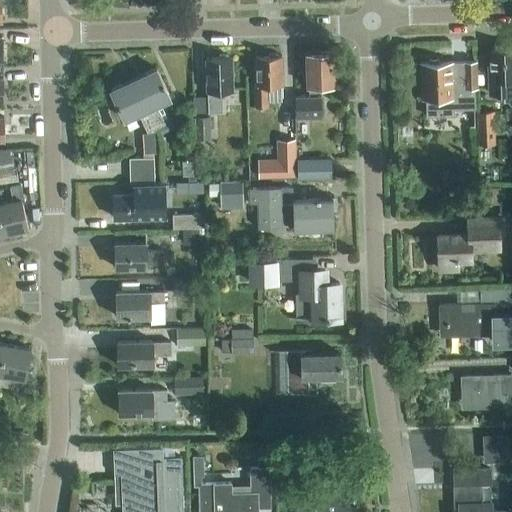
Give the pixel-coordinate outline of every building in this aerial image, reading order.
[(511,49),(490,50),(490,67),(487,67),(488,95),(503,95),(503,102),(508,102),(509,104),(510,105),(511,106),(511,49)] [(316,97),(316,86),(333,86),(332,52),(306,53),(307,86),(308,86),(308,97),(294,97),(295,117),(321,116),(320,97),(316,97)] [(254,108),(267,107),(267,86),(282,86),(281,56),(255,57),(256,91),(254,91),(254,108)] [(222,113),(221,92),(232,91),(231,58),(205,58),(206,92),(207,92),(208,113),(222,113)] [(476,104),(475,62),(463,62),(463,63),(451,63),(420,63),(421,99),(426,99),(426,116),(437,116),(453,115),(452,109),(477,108),(477,104),(476,104)] [(133,79),(155,128),(164,124),(156,105),(170,98),(156,69),(133,79)] [(146,132),(155,128),(133,79),(110,90),(124,120),(138,114),(146,132)] [(478,145),(496,145),(495,111),(477,112),(478,145)] [(211,140),(210,118),(194,118),(195,140),(211,140)] [(167,127),(159,131),(162,137),(169,133),(167,127)] [(141,154),(154,153),(154,134),(141,134),(141,154)] [(296,177),(296,161),(295,149),(295,142),(277,143),(278,163),(257,163),(257,178),(296,177)] [(0,172),(13,170),(9,149),(0,149),(0,172)] [(129,171),(153,170),(153,158),(129,158),(129,171)] [(330,160),(296,161),(296,177),(296,179),(330,178),(330,160)] [(153,170),(129,171),(129,183),(154,182),(153,170)] [(467,173),(449,174),(450,187),(467,187),(467,173)] [(220,197),(240,196),(240,183),(219,183),(220,197)] [(0,203),(0,226),(2,234),(27,228),(21,202),(24,201),(20,184),(9,187),(13,201),(0,203)] [(113,218),(145,217),(165,217),(165,184),(132,185),(132,193),(113,194),(113,218)] [(281,189),(281,187),(248,188),(249,202),(257,202),(258,228),(281,228),(281,224),(293,223),(293,229),(333,228),(332,198),(316,199),(316,200),(292,200),(292,188),(281,189)] [(480,187),(480,205),(500,204),(500,187),(480,187)] [(173,230),(201,229),(200,214),(172,215),(173,230)] [(438,269),(457,268),(456,259),(470,259),(470,250),(498,249),(497,218),(467,219),(468,235),(437,236),(438,269)] [(199,244),(198,230),(182,230),(182,244),(199,244)] [(146,251),(145,243),(114,244),(115,268),(146,267),(146,263),(162,263),(162,251),(146,251)] [(263,263),(251,264),(251,283),(276,282),(276,281),(294,280),(293,259),(263,260),(263,263)] [(301,294),(300,294),(300,295),(300,317),(300,319),(324,318),(327,318),(327,321),(342,321),(342,303),(339,303),(339,289),(338,283),(325,284),(325,277),(325,276),(325,270),(315,270),(301,270),(301,275),(301,294)] [(119,280),(120,289),(143,288),(142,279),(119,280)] [(173,296),(197,296),(197,279),(172,279),(173,296)] [(511,314),(494,315),(494,306),(511,305),(511,289),(479,290),(480,304),(438,305),(439,323),(445,323),(446,335),(493,334),(493,342),(511,341),(511,314)] [(149,292),(149,291),(115,292),(116,317),(150,316),(149,303),(163,302),(163,292),(149,292)] [(175,342),(200,341),(200,328),(175,328),(175,342)] [(231,338),(252,338),(252,329),(231,329),(231,338)] [(252,338),(231,338),(230,338),(230,353),(253,352),(252,338)] [(152,342),(152,341),(116,342),(117,366),(153,365),(152,355),(170,355),(170,342),(152,342)] [(4,344),(0,368),(0,374),(17,377),(15,391),(25,393),(28,376),(26,376),(30,349),(4,344)] [(301,355),(301,350),(278,351),(279,394),(307,393),(307,395),(316,395),(316,376),(341,376),(340,353),(301,355)] [(511,387),(510,388),(510,375),(461,376),(461,391),(470,391),(471,405),(511,403),(511,387)] [(174,395),(202,394),(202,377),(174,378),(174,395)] [(152,390),(118,391),(118,415),(151,414),(151,420),(174,419),(173,401),(166,401),(166,390),(152,390)] [(157,460),(156,448),(113,449),(114,474),(121,474),(121,481),(115,481),(116,503),(125,503),(125,511),(182,511),(182,459),(157,460)] [(201,484),(201,476),(203,476),(203,456),(192,456),(193,487),(197,487),(198,511),(256,511),(257,507),(269,507),(267,467),(248,468),(249,492),(229,493),(229,483),(201,484)] [(453,484),(490,483),(489,469),(453,470),(453,484)] [(349,489),(349,475),(319,476),(319,495),(296,496),(296,511),(352,511),(351,489),(349,489)] [(491,511),(491,503),(454,504),(454,511),(510,511),(510,510),(491,511)]
